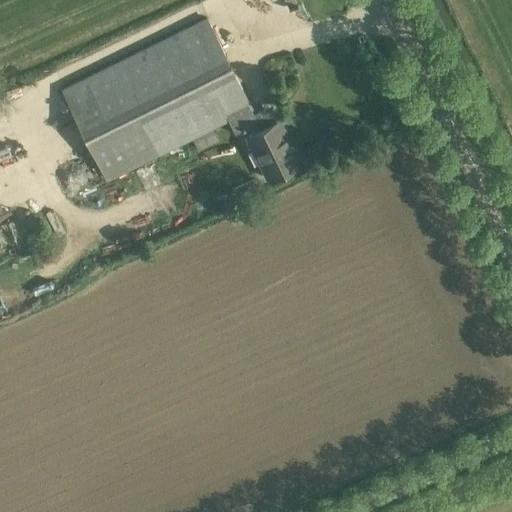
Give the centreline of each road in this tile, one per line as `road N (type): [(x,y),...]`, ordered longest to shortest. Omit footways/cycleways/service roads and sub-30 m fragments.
road 1 (tertiary): [(511,255),(391,0)]
road 2 (unclassified): [(344,511),(511,437)]
